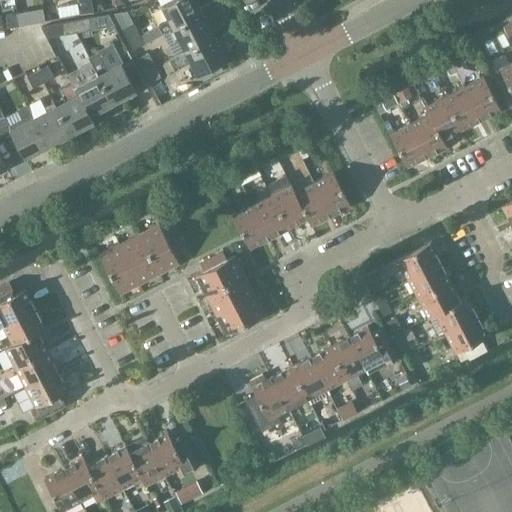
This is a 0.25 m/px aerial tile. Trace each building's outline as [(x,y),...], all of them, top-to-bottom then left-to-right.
[(158,25),(162,34),(201,13),(194,0),(168,0),(161,4),(160,4),(168,20),(158,25)] [(115,24),(131,23),(129,9),(114,10),(115,24)] [(16,13),(19,26),(31,24),(28,11),(16,13)] [(7,28),(19,26),(16,13),(5,15),(7,28)] [(184,50),(213,36),(201,13),(162,34),(174,57),(182,53),(180,50),(183,49),(184,50)] [(61,23),(64,35),(91,30),(88,18),(61,23)] [(46,38),(64,35),(61,23),(40,27),(46,38)] [(128,41),(139,35),(133,23),(121,29),(128,41)] [(139,35),(128,41),(132,50),(144,44),(139,35)] [(182,53),(174,57),(169,59),(174,69),(190,61),(196,74),(225,59),(213,36),(184,50),(183,49),(180,50),(182,53)] [(87,58),(93,70),(110,103),(135,90),(134,89),(144,83),(132,60),(122,65),(119,61),(105,68),(97,53),(87,58)] [(143,72),(154,66),(147,53),(136,59),(143,72)] [(511,61),(509,63),(505,54),(490,62),(495,71),(500,69),(511,91),(511,61)] [(37,71),(43,83),(53,77),(47,66),(37,71)] [(154,66),(143,72),(149,83),(160,77),(154,66)] [(89,114),(110,103),(93,70),(85,75),(86,78),(72,85),(76,93),(77,92),(89,114)] [(32,88),(43,83),(37,71),(26,76),(32,88)] [(464,86),(481,119),(501,109),(484,76),(464,86)] [(462,129),(481,119),(464,86),(445,96),(462,129)] [(89,114),(77,92),(76,93),(63,99),(61,96),(52,101),(69,134),(93,121),(89,114)] [(443,139),(443,138),(462,129),(445,96),(425,106),(429,114),(429,113),(443,139)] [(46,146),(69,134),(52,101),(43,106),(45,109),(32,116),(31,116),(46,146)] [(31,116),(32,116),(26,105),(16,110),(22,121),(8,128),(24,157),(46,146),(31,116)] [(443,138),(443,139),(429,113),(429,114),(410,123),(427,156),(447,146),(443,138)] [(407,166),(427,156),(410,123),(390,133),(407,166)] [(314,182),(331,215),(351,204),(334,172),(314,182)] [(295,192),(295,191),(286,174),(267,185),(272,195),(289,227),(307,218),(308,217),(295,192)] [(311,225),(331,215),(314,182),(295,191),(295,192),(308,217),(307,218),(311,225)] [(270,237),(289,227),(272,195),(253,205),(270,237)] [(511,225),(511,224),(511,199),(502,205),(511,225)] [(250,247),(270,237),(253,205),(233,215),(250,247)] [(179,263),(175,255),(163,232),(159,224),(139,234),(160,273),(179,263)] [(163,232),(175,255),(183,251),(171,228),(163,232)] [(140,283),(160,273),(139,234),(120,244),(140,283)] [(408,279),(441,262),(431,242),(398,259),(408,279)] [(120,293),(140,283),(120,244),(100,254),(120,293)] [(204,271),(227,259),(223,251),(200,263),(204,271)] [(206,295),(245,274),(235,255),(227,259),(204,271),(196,275),(206,295)] [(418,298),(451,281),(441,262),(408,279),(418,298)] [(384,281),(378,269),(363,277),(369,288),(384,281)] [(216,314),(256,294),(245,274),(206,295),(216,314)] [(0,325),(2,324),(34,308),(24,288),(13,294),(10,288),(12,287),(8,281),(0,285),(0,325)] [(461,300),(461,299),(451,281),(418,298),(428,317),(436,314),(435,313),(461,300)] [(256,294),(216,314),(226,334),(266,314),(256,294)] [(438,336),(445,332),(478,315),(468,296),(461,299),(461,300),(435,313),(436,314),(428,317),(438,336)] [(12,344),(36,331),(44,327),(34,308),(2,324),(11,343),(12,344)] [(478,315),(445,332),(460,362),(467,358),(468,360),(485,351),(479,340),(488,335),(478,315)] [(347,335),(364,368),(367,374),(387,364),(385,361),(396,356),(381,327),(370,333),(366,325),(347,335)] [(15,366),(46,350),(36,331),(12,344),(11,343),(4,346),(15,366)] [(356,372),(364,368),(347,335),(328,345),(344,378),(351,389),(362,384),(356,372)] [(325,388),(344,378),(328,345),(309,355),(325,388)] [(24,385),(56,369),(46,350),(15,366),(24,385)] [(329,394),(325,388),(309,355),(289,366),(306,398),(309,405),(329,394)] [(287,408),(306,398),(289,366),(270,376),(287,408)] [(56,369),(24,385),(35,405),(30,407),(36,419),(65,405),(59,392),(66,388),(56,369)] [(287,408),(270,376),(264,379),(261,373),(247,381),(254,394),(244,399),(248,407),(260,430),(279,420),(276,414),(287,408)] [(0,408),(4,416),(13,411),(11,407),(13,407),(10,403),(9,404),(5,397),(0,399),(0,408)] [(336,408),(342,420),(357,412),(351,400),(336,408)] [(0,446),(14,441),(9,428),(0,431),(0,446)] [(145,441),(162,474),(174,468),(177,474),(196,464),(179,433),(169,438),(165,431),(145,441)] [(162,474),(145,441),(143,438),(125,447),(127,451),(126,451),(139,477),(143,484),(162,474)] [(127,451),(125,447),(123,444),(104,454),(121,486),(139,477),(126,451),(127,451)] [(101,496),(121,486),(104,454),(85,463),(85,464),(98,489),(101,496)] [(85,464),(85,463),(82,456),(62,467),(79,499),(98,489),(85,464)] [(60,509),(79,499),(62,467),(43,477),(60,509)]
